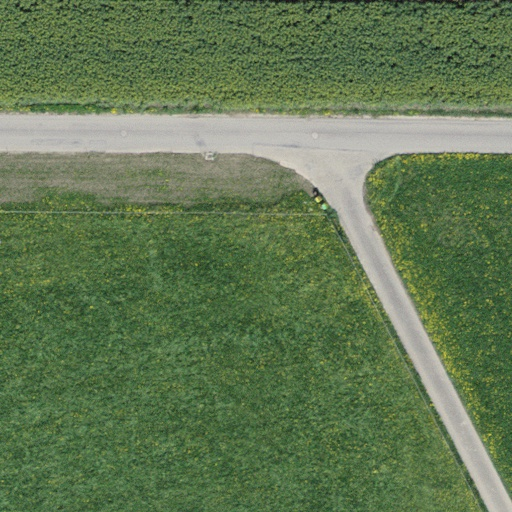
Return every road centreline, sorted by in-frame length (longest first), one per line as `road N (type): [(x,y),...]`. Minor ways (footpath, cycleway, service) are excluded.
road 1 (residential): [(504,511),(319,143)]
road 2 (unclassified): [(0,140),(319,143)]
road 3 (unclassified): [(319,143),(511,145)]
